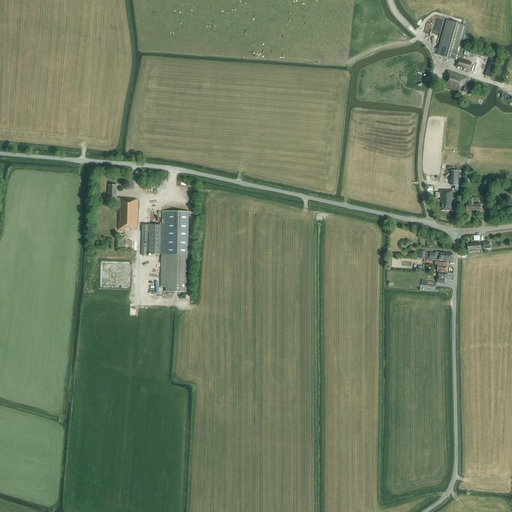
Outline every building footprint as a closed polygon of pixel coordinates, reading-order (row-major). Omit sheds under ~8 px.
[(474,2),(466,0),(452,0),(437,54),(458,60),(474,2)] [(476,58),(478,51),(466,48),(463,55),(476,58)] [(470,70),(472,63),(459,59),(457,67),(470,70)] [(447,75),(443,87),(459,92),(459,91),(470,94),(472,89),(465,87),(466,85),(468,77),(449,71),(448,75),(447,75)] [(460,171),(451,170),(451,186),(459,186),(460,171)] [(137,230),(138,200),(133,199),(120,198),(116,198),(117,185),(109,185),(109,198),(115,198),(115,201),(120,201),(120,203),(119,203),(118,230),(137,230)] [(453,205),(453,191),(444,190),(444,191),(440,191),(440,201),(441,201),(441,210),(451,211),(452,205),(453,205)] [(473,204),(473,199),(466,199),(466,204),(466,210),(480,210),(480,204),(473,204)] [(161,257),(187,257),(189,212),(162,211),(162,238),(161,238),(161,225),(149,225),(149,253),(161,253),(161,241),(162,241),(161,257)] [(468,250),(469,250),(470,252),(472,252),(473,252),(474,250),(475,250),(480,249),(480,243),(467,244),(468,250)] [(451,262),(452,254),(440,252),(439,260),(445,261),(451,262)] [(187,257),(161,257),(161,287),(165,287),(165,292),(187,293),(187,257)] [(437,272),(438,272),(448,273),(448,266),(448,263),(435,262),(435,265),(438,265),(437,272)] [(448,273),(438,272),(437,277),(438,277),(437,282),(444,283),(445,278),(447,278),(448,273)]
